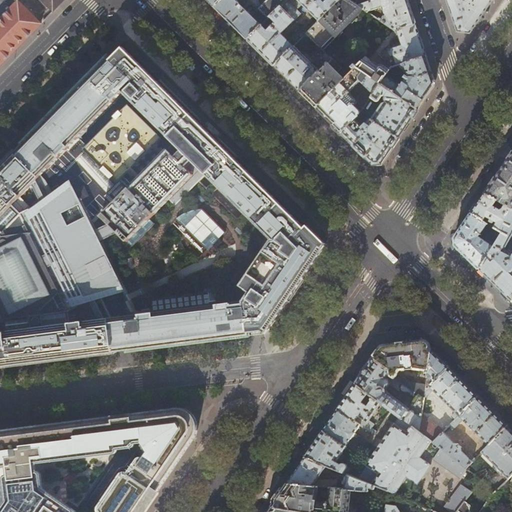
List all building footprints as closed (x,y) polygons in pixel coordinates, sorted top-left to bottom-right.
[(42,0),(54,11),(64,0),(42,0)] [(231,23),(247,40),(286,0),(219,0),(214,6),(214,7),(226,19),(231,23)] [(286,0),(247,40),(261,53),(274,66),(293,47),(280,34),(300,13),(296,9),(301,3),(319,21),(339,0),(286,0)] [(359,6),(349,0),(339,0),(319,21),(306,34),(312,40),(323,51),(364,10),(359,6)] [(374,0),(359,6),(364,10),(367,12),(382,7),(384,14),(380,21),(394,30),(397,29),(415,24),(412,15),(407,0),(374,0)] [(446,0),(457,31),(470,33),(477,22),(492,0),(446,0)] [(0,65),(41,24),(18,1),(0,19),(0,65)] [(226,19),(214,7),(211,9),(223,21),(226,19)] [(419,34),(415,24),(397,29),(398,35),(396,37),(393,39),(392,40),(391,42),(391,43),(391,46),(391,49),(389,50),(391,56),(393,56),(397,66),(426,56),(424,48),(419,34)] [(293,47),(274,66),(286,78),(300,92),(320,72),(311,64),(314,61),(302,49),(300,52),(294,46),(293,47)] [(0,367),(51,361),(111,353),(193,343),(249,336),(249,332),(261,330),(264,333),(265,334),(266,333),(294,291),(323,249),(326,244),(307,225),(305,228),(234,157),(236,155),(221,140),(219,142),(211,134),(199,123),(202,121),(161,80),(158,82),(123,47),(111,59),(109,56),(99,66),(64,101),(62,104),(24,142),(11,155),(0,166),(0,367)] [(321,56),(328,64),(332,60),(325,53),(321,56)] [(435,81),(426,56),(397,66),(392,68),(390,70),(381,85),(418,109),(426,97),(433,87),(434,86),(435,84),(435,81)] [(352,68),(354,71),(356,69),(381,85),(390,70),(384,67),(382,67),(380,67),(379,67),(378,67),(377,68),(371,64),(371,63),(371,62),(371,61),(367,57),(357,67),(355,65),(352,68)] [(332,60),(328,64),(320,72),(300,92),(308,99),(317,108),(345,80),(338,73),(342,68),(333,59),(332,60)] [(354,71),(345,80),(317,108),(330,121),(342,133),(354,122),(362,113),(366,107),(363,106),(359,111),(352,104),(354,102),(354,101),(354,99),(353,98),(350,95),(350,94),(350,93),(360,82),(374,95),(381,85),(356,69),(354,71)] [(381,85),(374,95),(372,99),(377,102),(378,102),(378,103),(379,103),(380,102),(383,104),(372,120),(398,138),(404,130),(418,109),(381,85)] [(361,129),(354,122),(342,133),(355,146),(367,158),(373,164),(381,164),(390,150),(398,138),(372,120),(371,119),(361,129)] [(221,140),(202,121),(199,123),(211,134),(219,142),(221,140)] [(511,153),(511,154),(496,177),(485,194),(500,202),(505,205),(511,208),(511,153)] [(497,208),(500,202),(485,194),(478,204),(472,213),(488,224),(493,227),(498,230),(503,232),(511,237),(511,208),(505,205),(503,209),(501,210),(497,208)] [(479,237),(488,224),(472,213),(463,226),(454,238),(455,242),(455,246),(466,256),(479,269),(484,262),(494,247),(488,243),(489,240),(487,238),(485,240),(479,237)] [(498,240),(503,232),(498,230),(493,237),(498,240)] [(511,253),(506,250),(511,238),(511,237),(503,232),(498,240),(494,247),(484,262),(479,269),(498,288),(505,295),(511,301),(511,253)] [(378,350),(373,357),(389,368),(391,376),(397,380),(399,381),(424,398),(425,392),(426,384),(410,381),(398,373),(400,370),(413,369),(428,371),(431,349),(426,344),(423,340),(400,343),(381,345),(378,350)] [(438,356),(431,349),(428,371),(426,384),(425,392),(450,367),(438,356)] [(395,384),(397,380),(391,376),(389,368),(373,357),(364,371),(355,383),(381,403),(400,417),(419,432),(422,413),(424,398),(399,381),(397,384),(398,387),(403,391),(406,390),(416,397),(409,407),(387,392),(387,388),(390,384),(396,388),(397,387),(396,385),(395,384)] [(461,378),(450,367),(425,392),(424,398),(433,390),(455,412),(452,416),(455,419),(479,396),(461,378)] [(355,383),(355,384),(351,381),(342,394),(346,397),(338,409),(360,425),(364,419),(368,422),(381,403),(355,383)] [(491,407),(479,396),(455,419),(454,421),(449,425),(453,429),(463,420),(489,445),(508,425),(491,407)] [(4,478),(7,501),(0,510),(0,511),(142,511),(145,509),(146,510),(147,509),(147,508),(146,508),(155,494),(156,495),(157,494),(157,493),(156,492),(157,492),(182,455),(195,436),(196,434),(197,433),(197,430),(197,423),(196,419),(193,414),(188,410),(185,409),(181,408),(178,407),(118,415),(77,420),(0,429),(0,467),(7,466),(8,474),(6,475),(5,476),(4,478)] [(335,414),(332,418),(355,433),(360,425),(338,409),(335,414)] [(422,413),(419,432),(433,442),(442,432),(444,431),(422,413)] [(433,442),(419,432),(400,417),(395,424),(367,465),(358,479),(376,486),(379,487),(386,490),(395,494),(406,477),(417,485),(430,465),(420,457),(426,448),(435,455),(433,459),(458,479),(466,468),(433,442)] [(328,423),(323,431),(346,446),(350,439),(351,439),(355,433),(332,418),(328,423)] [(511,428),(508,425),(489,445),(482,452),(509,479),(511,475),(511,428)] [(347,447),(346,446),(323,431),(313,445),(305,457),(333,468),(344,473),(347,468),(347,467),(347,465),(346,464),(344,463),(342,464),(341,465),(336,462),(338,459),(341,461),(345,454),(343,452),(347,447)] [(454,444),(442,432),(433,442),(466,468),(475,459),(469,452),(466,455),(461,450),(461,446),(458,443),(455,443),(454,444)] [(333,470),(333,468),(305,457),(296,471),(287,483),(338,488),(338,480),(325,478),(325,480),(317,480),(322,472),(327,474),(328,474),(330,474),(331,474),(333,472),(333,470)] [(348,474),(349,475),(353,476),(359,467),(355,463),(348,474)] [(353,476),(349,475),(347,480),(345,480),(344,481),(344,482),(344,483),(344,484),(346,484),(345,489),(352,489),(369,491),(369,487),(374,489),(376,486),(358,479),(353,476)] [(338,488),(287,483),(280,493),(271,507),(304,511),(348,511),(352,489),(345,489),(338,488)] [(455,511),(465,501),(471,493),(460,485),(443,506),(450,511),(455,511)] [(469,511),(471,511),(470,505),(465,501),(455,511),(469,511)]
